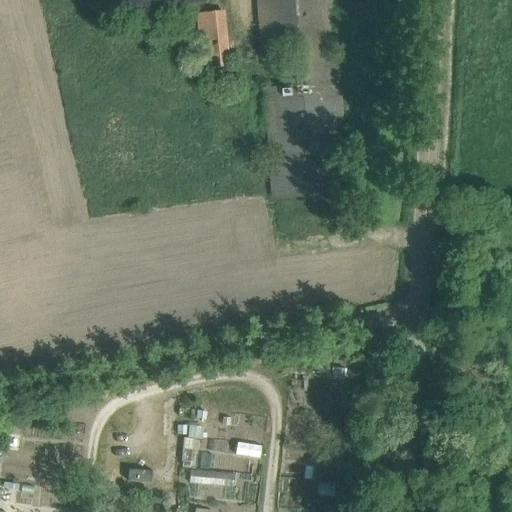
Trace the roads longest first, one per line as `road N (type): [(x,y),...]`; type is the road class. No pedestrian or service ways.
road 1 (unclassified): [(0,397),(417,311)]
road 2 (track): [(267,511),(272,395),(252,378),(226,376),(145,390),(105,410),(93,437),(85,511)]
road 3 (unclassified): [(417,311),(432,0)]
road 4 (unclassified): [(400,511),(417,311)]
